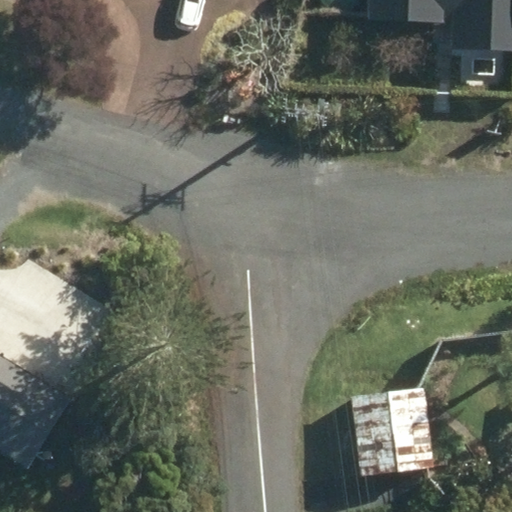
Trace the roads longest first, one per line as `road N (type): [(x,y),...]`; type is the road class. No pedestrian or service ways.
road 1 (residential): [(265,225),(251,323),(259,511)]
road 2 (residential): [(265,225),(0,118)]
road 3 (residential): [(511,204),(265,225)]
